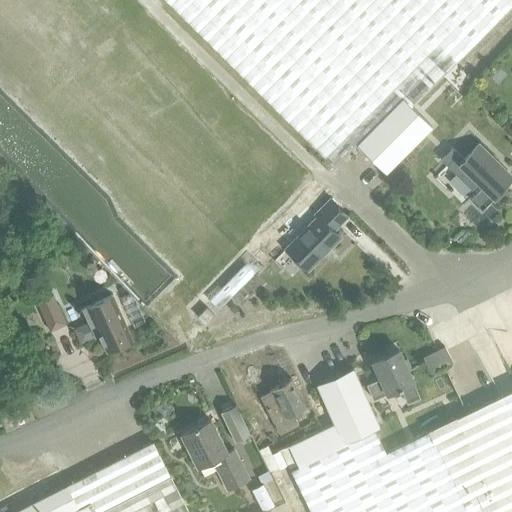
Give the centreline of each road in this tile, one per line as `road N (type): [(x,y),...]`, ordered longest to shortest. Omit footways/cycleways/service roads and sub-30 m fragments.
road 1 (unclassified): [(0,444),(170,371),(444,291)]
road 2 (unclassified): [(444,291),(135,0)]
